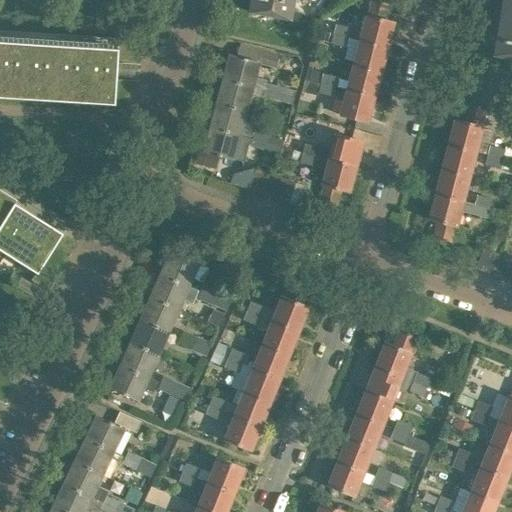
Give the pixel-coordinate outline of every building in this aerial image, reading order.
[(250,0),(248,12),(290,19),(293,0),(250,0)] [(497,29),(492,55),(511,58),(511,0),(501,0),(498,20),(497,29)] [(365,15),(359,40),(387,48),(393,23),(385,21),(389,5),(371,1),(367,16),(365,15)] [(335,25),(333,33),(347,37),(349,28),(335,25)] [(0,97),(114,104),(116,72),(118,38),(0,30),(0,97)] [(333,33),(330,43),(345,47),(347,37),(333,33)] [(343,54),(341,59),(353,62),(352,65),(380,73),(387,48),(359,40),(347,37),(345,47),(343,54)] [(260,49),(257,60),(277,65),(280,54),(260,49)] [(230,55),(224,79),(251,87),(264,90),(265,84),(266,80),(253,76),(257,63),(256,62),(230,55)] [(352,65),(346,90),(374,97),(380,73),(352,65)] [(307,66),(303,79),(307,80),(308,80),(311,71),(312,67),(307,66)] [(322,74),(320,83),(334,87),(337,78),(322,74)] [(224,79),(217,102),(244,110),(251,87),(224,79)] [(320,83),(317,93),(332,96),(334,87),(320,83)] [(264,90),(262,96),(277,100),(280,88),(265,84),(264,90)] [(280,88),(277,100),(293,104),(296,92),(280,88)] [(346,90),(339,115),(367,122),(374,97),(346,90)] [(217,102),(211,127),(251,138),(252,133),(251,133),(256,114),(244,111),(244,110),(217,102)] [(454,120),(448,145),(475,152),(482,127),(480,127),(484,112),(467,107),(463,122),(454,120)] [(211,127),(204,152),(243,162),(248,145),(266,149),(269,137),(252,133),(251,138),(211,127)] [(318,147),(316,156),(328,160),(356,167),(362,141),(335,134),(331,148),(319,145),(318,147)] [(269,137),(266,149),(279,153),(283,141),(269,137)] [(304,143),(302,153),(316,156),(318,147),(304,143)] [(448,145),(441,170),(469,177),(475,152),(448,145)] [(489,146),(487,155),(501,159),(502,157),(504,150),(489,146)] [(292,150),(290,160),(299,162),(302,153),(292,150)] [(197,151),(194,163),(214,168),(217,156),(197,151)] [(302,153),(299,162),(314,166),(316,156),(302,153)] [(487,155),(484,165),(499,169),(499,167),(501,163),(501,159),(487,155)] [(316,156),(314,166),(326,169),(322,184),(323,185),(319,200),(337,204),(341,189),(350,192),(356,167),(328,160),(316,156)] [(255,169),(248,189),(258,192),(265,172),(255,169)] [(441,170),(435,193),(463,200),(469,177),(441,170)] [(265,172),(258,192),(269,196),(275,176),(265,172)] [(275,176),(269,196),(279,199),(285,179),(275,176)] [(285,179),(279,199),(289,203),(289,201),(296,183),(285,179)] [(435,193),(428,220),(437,222),(433,237),(450,241),(454,226),(456,227),(460,211),(472,214),(474,203),(463,200),(435,193)] [(0,227),(3,224),(15,204),(0,194),(0,227)] [(476,196),(474,203),(489,207),(491,200),(476,196)] [(474,203),(472,214),(486,218),(489,207),(474,203)] [(42,249),(54,229),(15,204),(3,224),(42,249)] [(42,249),(3,224),(0,227),(0,249),(29,268),(36,258),(42,249)] [(476,266),(475,268),(486,272),(492,251),(482,248),(476,266)] [(492,251),(486,272),(496,275),(503,255),(492,251)] [(171,252),(161,274),(187,286),(190,277),(201,282),(207,268),(197,263),(171,252)] [(511,258),(503,255),(496,275),(506,279),(511,260),(511,258)] [(161,274),(151,297),(177,308),(181,299),(192,304),(198,291),(187,286),(161,274)] [(275,312),(271,320),(298,331),(308,307),(299,304),(305,289),(289,283),(283,297),(281,296),(275,312)] [(201,287),(196,298),(210,304),(215,293),(201,287)] [(215,293),(210,304),(225,311),(230,299),(215,293)] [(151,297),(141,319),(167,331),(177,308),(151,297)] [(250,302),(246,310),(260,316),(264,307),(250,302)] [(246,310),(243,320),(256,325),(260,316),(246,310)] [(141,319),(131,342),(157,354),(167,331),(141,319)] [(268,330),(262,344),(288,355),(298,331),(271,320),(268,330)] [(181,332),(176,343),(190,350),(195,338),(181,332)] [(384,343),(375,366),(413,381),(416,373),(405,368),(411,353),(409,352),(415,338),(399,332),(393,346),(384,343)] [(195,338),(190,350),(205,356),(210,345),(195,338)] [(131,342),(121,365),(147,377),(157,354),(131,342)] [(217,344),(213,353),(226,358),(230,349),(217,344)] [(256,359),(252,368),(279,379),(288,355),(262,344),(256,359)] [(230,349),(226,358),(227,358),(241,364),(245,355),(231,349),(230,349)] [(213,353),(210,362),(223,367),(226,358),(213,353)] [(226,358),(223,367),(224,367),(238,373),(241,364),(227,358),(226,358)] [(241,364),(238,373),(249,377),(243,392),(269,402),(279,379),(252,368),(241,364)] [(121,365),(111,388),(137,400),(142,387),(153,392),(157,381),(147,377),(121,365)] [(375,366),(366,389),(392,400),(398,387),(409,391),(413,381),(375,366)] [(416,373),(413,381),(427,386),(429,382),(430,378),(416,373)] [(161,377),(156,389),(171,395),(176,384),(161,377)] [(413,381),(409,391),(422,397),(427,386),(413,381)] [(439,386),(437,391),(449,395),(452,387),(440,383),(439,386)] [(176,384),(171,395),(185,401),(190,390),(176,384)] [(366,389),(356,413),(383,424),(392,400),(366,389)] [(491,407),(488,415),(499,420),(511,424),(511,391),(510,396),(508,396),(508,398),(497,393),(491,407)] [(237,406),(233,416),(260,426),(269,402),(243,392),(237,406)] [(212,397),(208,406),(221,411),(225,402),(212,397)] [(477,401),(474,410),(488,415),(491,407),(477,401)] [(208,406),(205,415),(218,420),(221,411),(208,406)] [(460,407),(457,414),(465,417),(468,409),(460,407)] [(474,410),(470,419),(484,425),(488,415),(474,410)] [(97,417),(86,439),(111,451),(122,429),(135,435),(142,422),(120,412),(114,425),(97,417)] [(356,413),(346,437),(373,448),(383,424),(356,413)] [(230,425),(224,439),(250,450),(260,426),(233,416),(230,425)] [(397,420),(394,428),(408,434),(411,426),(397,420)] [(458,420),(455,428),(466,432),(469,424),(458,420)] [(511,424),(499,420),(489,443),(511,452),(511,424)] [(394,428),(390,438),(404,444),(408,435),(408,434),(394,428)] [(346,437),(337,461),(363,472),(367,463),(373,448),(346,437)] [(86,439),(75,461),(101,473),(108,476),(114,464),(119,466),(120,463),(133,469),(138,458),(126,452),(123,457),(111,451),(86,439)] [(511,452),(489,443),(480,467),(506,478),(507,478),(511,464),(511,452)] [(458,448),(455,457),(469,463),(472,454),(458,448)] [(455,457),(451,466),(465,472),(469,463),(455,457)] [(138,458),(133,469),(149,477),(154,466),(138,458)] [(199,468),(195,477),(207,482),(207,483),(233,493),(243,468),(217,458),(211,473),(199,468)] [(75,461),(65,483),(102,501),(104,497),(107,492),(95,486),(101,473),(75,461)] [(337,461),(327,486),(354,496),(360,481),(363,472),(337,461)] [(185,463),(182,472),(195,477),(199,468),(185,463)] [(378,467),(374,476),(388,482),(402,487),(406,478),(378,467)] [(480,467),(470,491),(497,502),(506,478),(480,467)] [(182,472),(178,481),(192,486),(195,477),(182,472)] [(374,476),(371,485),(385,491),(388,482),(374,476)] [(65,483),(54,506),(67,511),(82,511),(84,508),(93,511),(97,511),(99,508),(107,511),(112,511),(117,503),(104,497),(102,501),(65,483)] [(207,483),(198,506),(212,511),(225,511),(233,493),(207,483)] [(470,491),(461,511),(492,511),(497,502),(470,491)] [(439,496),(436,505),(450,510),(453,501),(439,496)] [(117,503),(112,511),(131,511),(133,510),(117,503)]
